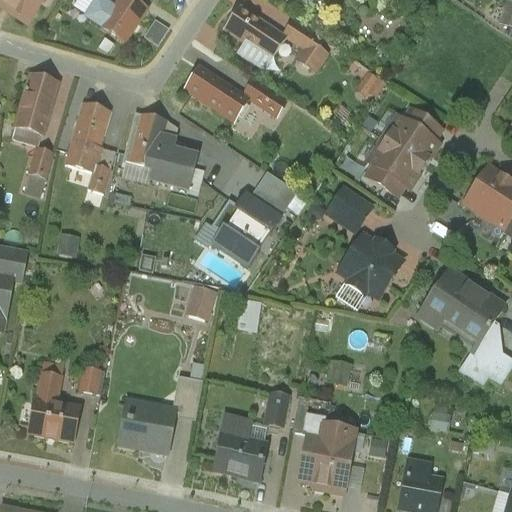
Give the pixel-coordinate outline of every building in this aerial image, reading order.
[(0,0),(0,6),(8,12),(6,14),(27,28),(41,8),(38,6),(42,0),(0,0)] [(124,0),(122,0),(114,13),(98,2),(85,22),(124,48),(146,15),(124,0)] [(290,0),(304,9),(307,9),(311,7),(313,4),(313,0),(290,0)] [(511,28),(511,2),(510,2),(502,25),(511,28)] [(282,41),(239,12),(223,36),(270,67),(285,43),(282,41)] [(321,46),(291,27),(282,41),(285,43),(303,55),(296,65),(314,77),(325,60),(316,54),(321,46)] [(242,101),(199,73),(184,96),(233,129),(248,105),(242,101)] [(375,99),(385,84),(369,74),(359,90),(375,99)] [(57,89),(30,81),(26,95),(25,95),(24,98),(25,98),(15,133),(41,140),(42,140),(57,89)] [(284,108),(252,87),(242,101),(248,105),(274,122),(284,108)] [(109,117),(82,109),(64,171),(91,179),(98,154),(109,117)] [(439,133),(411,115),(404,126),(399,122),(392,132),(387,133),(381,143),(423,171),(428,164),(427,163),(437,148),(431,144),(439,133)] [(167,128),(134,119),(122,167),(153,175),(150,185),(186,195),(195,163),(171,157),(177,135),(167,128)] [(41,140),(15,133),(12,144),(37,152),(40,143),(41,140)] [(423,171),(381,143),(375,153),(376,157),(369,167),(374,170),(367,181),(395,200),(402,189),(407,193),(417,177),(419,178),(423,171)] [(115,158),(98,154),(91,179),(83,207),(99,212),(115,158)] [(52,160),(35,155),(25,191),(41,195),(52,160)] [(509,188),(487,173),(475,191),(481,194),(470,210),(477,215),(476,217),(489,226),(491,223),(503,232),(508,225),(511,218),(511,194),(507,191),(509,188)] [(266,179),(249,203),(279,223),(296,199),(266,179)] [(370,213),(342,194),(327,217),(355,236),(370,213)] [(228,207),(211,233),(218,238),(210,250),(247,275),(281,224),(279,223),(249,203),(244,200),(236,212),(228,207)] [(511,227),(508,225),(503,232),(504,232),(501,236),(511,243),(511,227)] [(64,239),(61,259),(78,262),(82,242),(64,239)] [(373,249),(361,241),(339,275),(351,283),(347,288),(362,298),(366,293),(378,301),(401,267),(388,258),(391,254),(376,245),(373,249)] [(27,257),(0,252),(0,281),(11,283),(10,288),(21,290),(27,257)] [(503,311),(448,274),(418,320),(437,333),(443,324),(479,348),(503,311)] [(0,281),(0,329),(2,321),(4,321),(10,288),(11,283),(0,281)] [(189,319),(212,326),(220,296),(197,289),(189,319)] [(241,335),(262,337),(265,307),(244,305),(241,335)] [(485,359),(473,351),(457,375),(469,383),(485,359)] [(511,371),(511,364),(502,358),(496,366),(497,367),(486,382),(487,383),(499,391),(511,371)] [(485,359),(469,383),(482,391),(487,383),(486,382),(497,367),(496,366),(485,359)] [(330,384),(360,392),(366,370),(336,362),(330,384)] [(62,372),(43,368),(41,380),(36,406),(55,409),(63,372),(62,372)] [(99,377),(83,374),(79,398),(95,401),(99,377)] [(202,387),(184,383),(177,418),(194,421),(193,426),(194,427),(202,387)] [(288,400),(270,396),(264,428),(282,431),(288,400)] [(330,407),(298,401),(291,436),(306,439),(309,427),(325,431),(330,407)] [(36,406),(35,405),(28,441),(71,449),(78,414),(55,409),(36,406)] [(173,416),(127,408),(119,451),(166,459),(173,416)] [(444,418),(432,416),(430,431),(441,433),(444,418)] [(220,439),(265,448),(268,434),(223,425),(220,439)] [(325,431),(309,427),(306,439),(298,484),(311,486),(314,492),(341,497),(342,492),(344,493),(354,436),(325,431)] [(265,448),(220,439),(213,476),(235,480),(235,478),(258,482),(257,484),(258,485),(265,448)] [(407,466),(399,511),(402,511),(435,511),(440,485),(426,482),(429,470),(407,466)]
